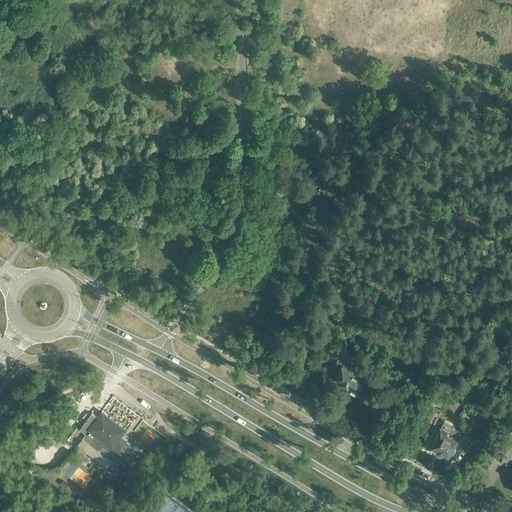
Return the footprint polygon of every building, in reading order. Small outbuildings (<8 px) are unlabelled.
[(203,78),(203,64),(188,64),(188,78),(203,78)] [(338,349),(333,359),(336,360),(335,362),(342,365),(334,378),(348,386),(347,388),(358,394),(367,378),(365,377),(367,374),(346,362),(347,361),(349,362),(352,356),(338,349)] [(366,407),(378,414),(385,402),(373,394),(366,407)] [(99,450),(112,459),(128,439),(122,434),(120,433),(123,429),(102,413),(99,417),(92,412),(80,429),(86,433),(83,437),(99,450)] [(477,435),(483,439),(489,431),(484,427),(477,435)] [(453,428),(450,433),(440,428),(431,445),(437,449),(438,451),(440,452),(442,452),(449,455),(461,432),(453,428)] [(494,442),(488,457),(495,459),(496,457),(507,462),(511,449),(511,448),(511,443),(502,440),(500,445),(494,442)] [(79,466),(70,476),(86,491),(96,481),(79,466)] [(126,480),(132,484),(140,473),(135,469),(126,480)]
